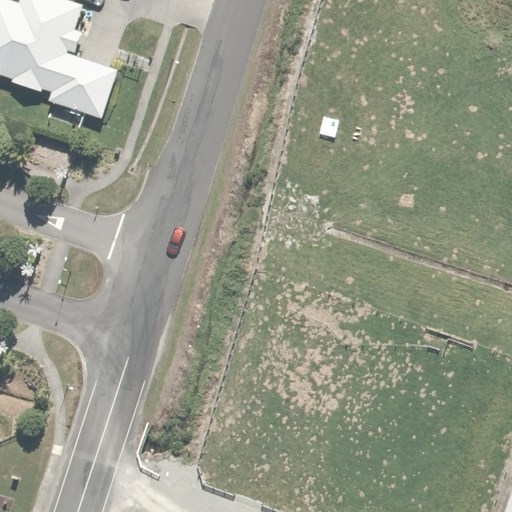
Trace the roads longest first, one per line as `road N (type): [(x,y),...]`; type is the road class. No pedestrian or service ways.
road 1 (residential): [(160,252),(242,0)]
road 2 (residential): [(75,511),(131,339)]
road 3 (residential): [(0,200),(160,252)]
road 4 (residential): [(131,339),(0,296)]
